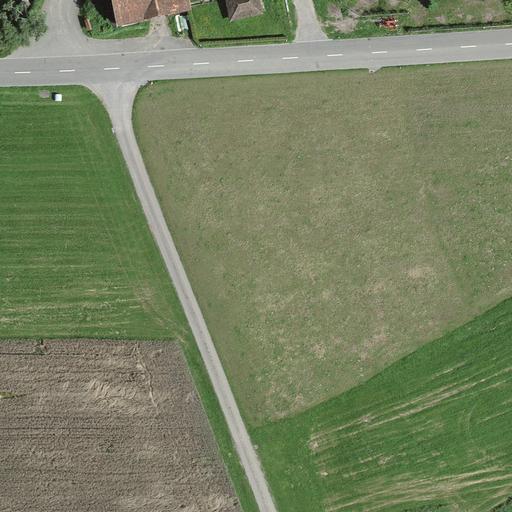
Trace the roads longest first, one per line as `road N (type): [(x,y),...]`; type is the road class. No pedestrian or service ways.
road 1 (tertiary): [(511,45),(0,72)]
road 2 (track): [(274,511),(123,112),(117,69)]
